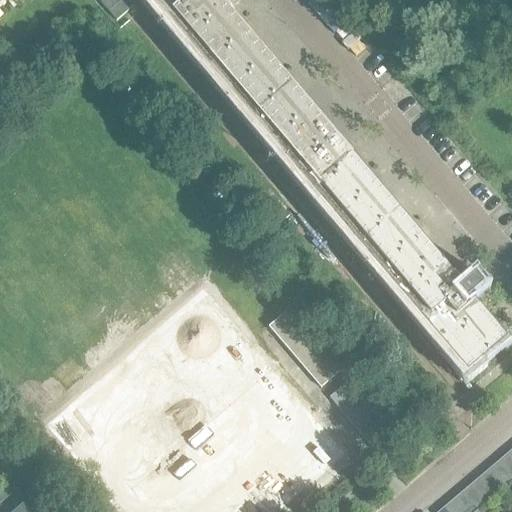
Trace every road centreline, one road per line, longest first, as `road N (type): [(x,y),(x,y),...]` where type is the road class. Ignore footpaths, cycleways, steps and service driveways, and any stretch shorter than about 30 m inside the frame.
road 1 (residential): [(511,271),(285,0)]
road 2 (residential): [(401,511),(511,419)]
